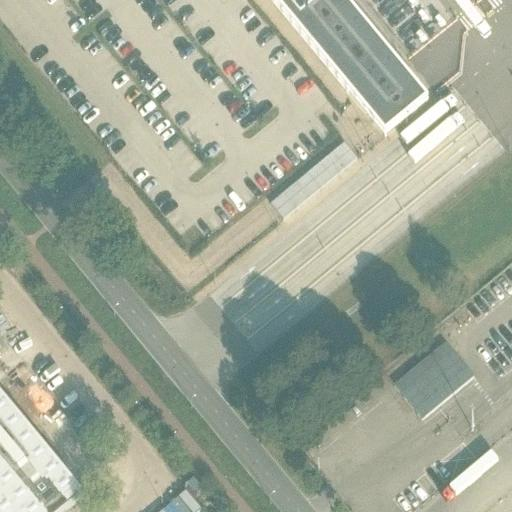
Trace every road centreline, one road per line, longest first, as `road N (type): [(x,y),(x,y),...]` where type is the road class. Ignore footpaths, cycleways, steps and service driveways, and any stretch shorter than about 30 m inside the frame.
road 1 (tertiary): [(296,511),(0,152)]
road 2 (unknown): [(183,374),(511,98)]
